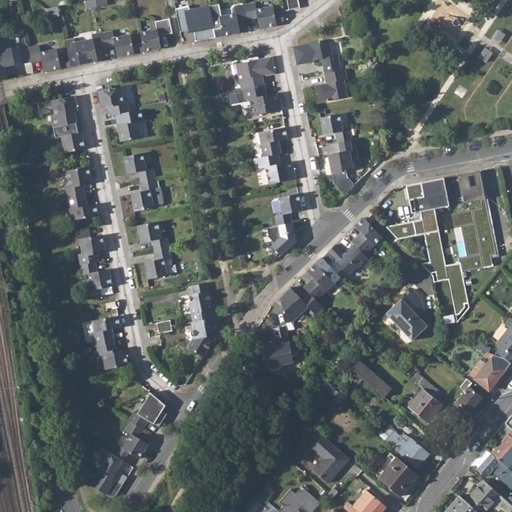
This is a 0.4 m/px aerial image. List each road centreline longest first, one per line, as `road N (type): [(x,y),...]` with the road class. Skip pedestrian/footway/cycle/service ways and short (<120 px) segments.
road 1 (residential): [(81,76),(142,374),(189,411)]
road 2 (residential): [(0,200),(75,511)]
road 3 (residential): [(511,145),(395,171),(319,240)]
road 4 (residential): [(319,240),(268,290),(189,411)]
road 5 (residential): [(278,37),(319,240)]
road 6 (residential): [(278,37),(81,76)]
road 7 (residential): [(511,389),(413,511)]
